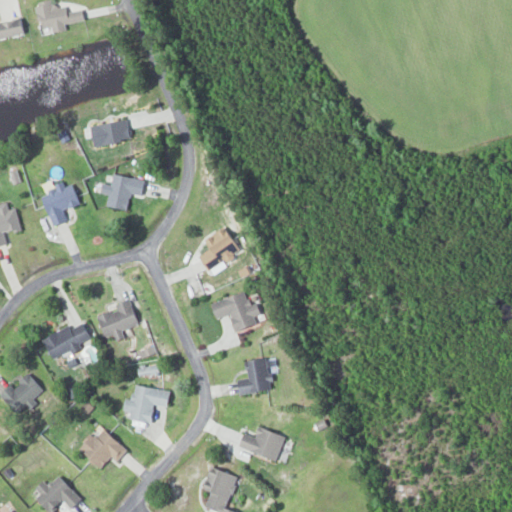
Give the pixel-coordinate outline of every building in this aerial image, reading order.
[(45,32),(71,29),(70,23),(90,20),(89,8),(74,10),(73,5),(60,6),(59,0),(41,2),(45,32)] [(31,33),(27,15),(1,21),(5,39),(31,33)] [(137,140),(133,119),(95,126),(99,147),(137,140)] [(133,210),(136,194),(148,196),(151,180),(118,174),(115,192),(112,206),(133,210)] [(45,191),(52,227),(67,224),(64,209),(84,205),(81,184),(45,191)] [(0,205),(2,213),(0,213),(0,246),(8,245),(6,232),(24,229),(18,201),(0,205)] [(246,252),(233,228),(210,240),(215,250),(204,255),(212,270),(246,252)] [(267,322),(257,290),(217,302),(222,319),(236,314),(241,330),(267,322)] [(101,316),(113,343),(128,336),(125,331),(144,323),(134,299),(118,306),(119,308),(101,316)] [(97,340),(87,319),(48,339),(59,360),(97,340)] [(278,390),(275,358),(252,360),(254,378),(244,379),(245,392),(278,390)] [(5,396),(21,412),(48,387),(32,370),(5,396)] [(159,404),(174,406),(177,390),(138,384),(135,399),(130,398),(127,416),(156,421),(159,404)] [(120,461),(131,449),(106,425),(84,447),(105,467),(116,457),(120,461)] [(283,459),(291,434),(262,425),(259,436),(249,433),(245,447),(283,459)] [(244,511),(245,511),(232,507),(244,476),(215,465),(206,488),(216,491),(210,507),(222,511),(244,511)] [(74,509),(86,499),(63,472),(38,493),(53,511),(55,511),(68,501),(74,509)]
